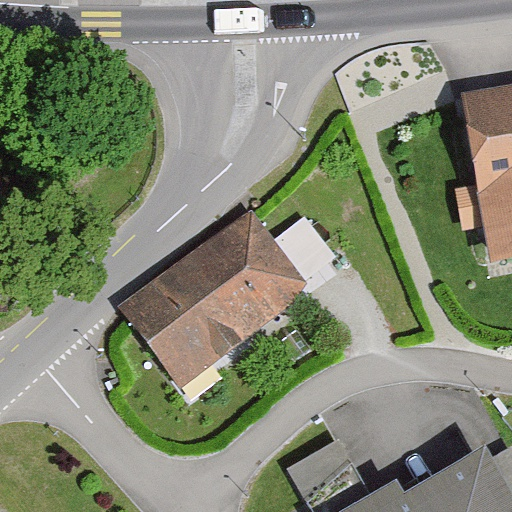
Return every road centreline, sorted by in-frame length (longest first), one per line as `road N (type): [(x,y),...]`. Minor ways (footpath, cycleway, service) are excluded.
road 1 (tertiary): [(245,0),(244,115),(227,161),(29,354)]
road 2 (residential): [(511,382),(419,367),(330,393),(182,511)]
road 3 (residential): [(174,511),(29,354)]
